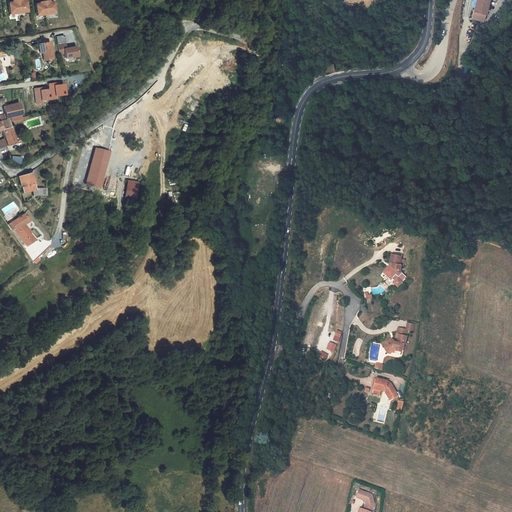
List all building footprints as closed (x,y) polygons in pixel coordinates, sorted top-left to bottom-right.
[(488,12),(492,0),(474,0),(469,18),(481,22),(483,14),(483,11),(488,12)] [(9,6),(6,6),(5,6),(7,18),(15,17),(24,15),(22,4),(21,4),(18,4),(18,3),(13,4),(9,4),(9,6)] [(36,7),(33,8),(34,19),(43,18),(51,17),(49,5),(45,6),(45,4),(41,5),(36,6),(36,7)] [(52,66),(48,49),(36,51),(37,59),(39,59),(41,68),(52,66)] [(61,50),(53,51),(55,61),(60,60),(61,64),(72,63),(71,53),(62,55),(61,50)] [(48,84),(48,99),(54,98),(54,95),(62,95),(61,84),(48,84)] [(0,121),(16,118),(13,107),(0,109),(0,116),(0,117),(0,116),(0,121)] [(0,136),(2,140),(4,148),(12,145),(5,121),(0,122),(0,136)] [(111,152),(96,148),(87,184),(101,188),(111,152)] [(27,172),(15,179),(20,195),(31,194),(27,172)] [(140,183),(129,181),(125,199),(137,201),(140,183)] [(45,192),(31,194),(33,201),(46,199),(45,192)] [(23,214),(8,226),(12,232),(15,230),(27,246),(38,238),(32,230),(30,232),(24,223),(28,220),(23,214)] [(389,264),(391,264),(391,265),(391,266),(390,267),(388,267),(388,266),(386,269),(387,271),(384,274),(390,279),(391,278),(395,274),(398,277),(401,273),(399,271),(400,266),(399,265),(400,259),(400,257),(391,255),(389,264)] [(395,274),(391,278),(394,281),(393,281),(393,282),(393,283),(394,283),(394,284),(394,285),(395,285),(396,285),(397,285),(398,285),(399,285),(399,284),(406,277),(401,273),(398,277),(395,274)] [(412,325),(405,323),(404,330),(405,330),(411,331),(412,325)] [(404,330),(396,328),(394,338),(395,339),(395,341),(395,343),(389,342),(385,344),(384,348),(386,352),(389,352),(393,353),(393,351),(399,352),(400,348),(401,348),(402,344),(403,345),(404,337),(404,336),(405,330),(404,330)] [(395,341),(384,339),(381,353),(388,354),(389,352),(386,352),(384,348),(385,344),(389,342),(395,343),(395,341)] [(336,345),(330,342),(327,349),(333,351),(336,345)] [(328,355),(321,352),(318,358),(325,361),(328,355)] [(395,395),(391,386),(389,387),(388,385),(385,384),(385,382),(386,381),(374,378),(372,389),(373,389),(379,390),(383,391),(387,399),(395,395)] [(370,511),(373,506),(374,503),(372,494),(359,489),(356,497),(365,500),(366,503),(364,509),(362,508),(360,511),(370,511)]
